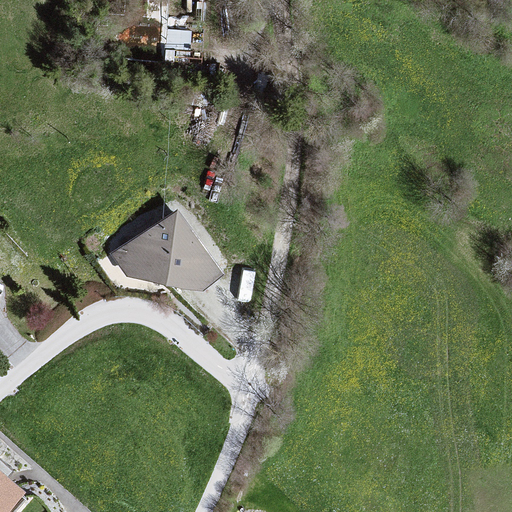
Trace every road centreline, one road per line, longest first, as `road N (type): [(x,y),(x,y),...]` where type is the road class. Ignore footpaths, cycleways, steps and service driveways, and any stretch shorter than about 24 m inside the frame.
road 1 (residential): [(0,393),(87,321),(138,311),(160,317),(250,393),(203,511)]
road 2 (track): [(287,0),(286,233),(250,393)]
